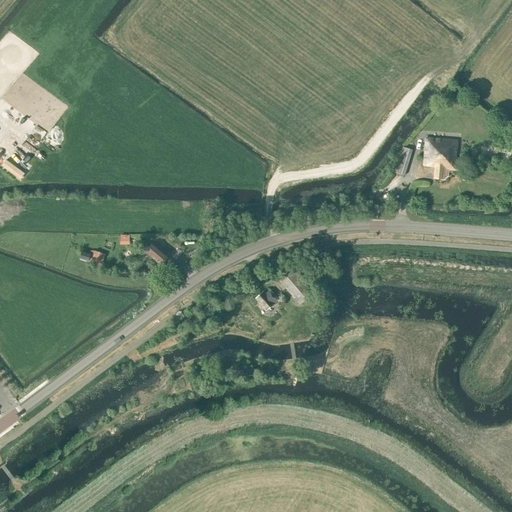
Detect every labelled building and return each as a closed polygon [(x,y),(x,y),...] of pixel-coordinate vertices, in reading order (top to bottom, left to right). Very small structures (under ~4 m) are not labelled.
[(455,169),(456,151),(457,141),(426,138),(424,166),(435,167),(434,178),(443,179),(443,176),(446,176),(446,169),(455,169)] [(412,151),(403,148),(395,175),(403,178),(412,151)] [(20,180),(25,174),(6,160),(2,166),(20,180)] [(161,266),(169,256),(152,242),(144,252),(161,266)] [(101,267),(105,254),(94,251),(93,253),(91,261),(90,264),(101,267)] [(89,262),(89,261),(91,255),(81,252),(79,259),(89,262)] [(299,305),(313,294),(293,270),(279,282),(299,305)] [(278,300),(270,291),(265,295),(262,292),(255,298),(266,311),(273,304),(278,300)]
